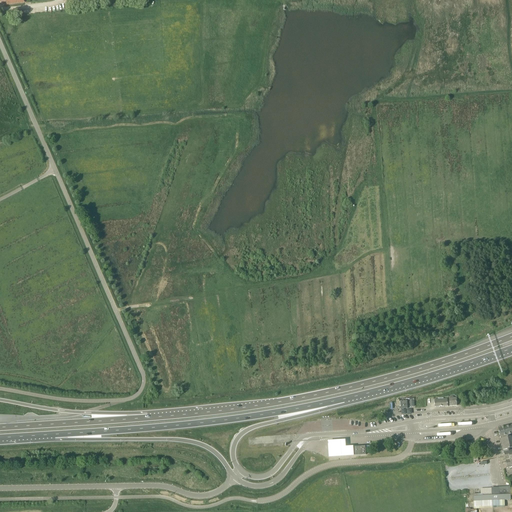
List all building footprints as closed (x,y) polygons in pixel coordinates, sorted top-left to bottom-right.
[(448,406),(447,399),(444,399),(444,398),(438,398),(438,400),(434,400),(435,407),(439,407),(444,407),(443,407),(448,406)] [(457,406),(457,403),(458,403),(457,398),(449,398),(450,406),(457,406)] [(408,409),(407,401),(399,401),(400,409),(408,409)] [(511,426),(509,426),(509,427),(499,429),(500,437),(501,437),(501,440),(503,450),(503,451),(504,454),(507,469),(511,467),(511,426)] [(345,442),(328,443),(329,459),(353,457),(353,448),(345,448),(345,442)] [(366,446),(352,447),(352,451),(353,456),(366,455),(366,446)] [(474,502),(492,501),(511,500),(510,487),(491,488),(492,491),(485,491),(485,494),(484,494),(473,494),(474,502)]
